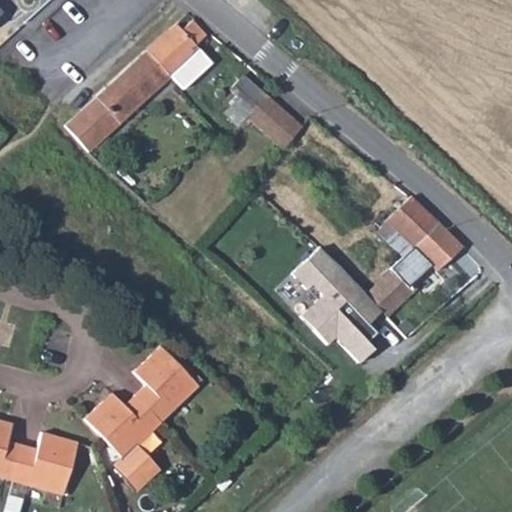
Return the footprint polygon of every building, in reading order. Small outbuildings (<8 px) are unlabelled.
[(179,31),(174,25),(145,52),(168,78),(198,51),(194,46),(205,37),(190,21),(179,31)] [(168,78),(145,52),(63,126),(86,153),(168,78)] [(237,97),(222,113),(236,126),(244,118),(264,96),(241,76),(229,90),(237,97)] [(218,89),(217,90),(215,91),(214,92),(214,94),(214,95),(214,97),(216,98),(217,99),(219,100),(220,99),(222,99),(223,98),(224,96),(224,94),(224,92),(223,91),(222,90),(220,89),(218,89)] [(281,150),(301,128),(264,96),(244,118),(281,150)] [(409,198),(384,221),(411,248),(436,225),(428,215),(409,198)] [(421,257),(436,272),(461,248),(436,225),(411,248),(402,257),(412,266),(421,257)] [(314,242),(283,270),(301,289),(305,286),(314,295),(295,313),(323,342),(330,335),(352,359),(364,348),(358,341),(368,332),(361,325),(377,310),(364,296),(314,242)] [(476,266),(461,248),(436,272),(434,273),(450,290),(476,266)] [(386,318),(413,293),(408,288),(391,270),(364,296),(377,310),(386,318)] [(416,290),(411,284),(408,288),(413,293),(416,290)] [(0,344),(9,347),(14,325),(0,321),(0,344)] [(159,347),(132,373),(144,386),(133,396),(158,423),(197,387),(159,347)] [(110,394),(83,420),(120,459),(110,466),(134,492),(159,472),(134,447),(158,423),(133,396),(122,407),(110,394)] [(11,425),(0,421),(0,478),(10,481),(20,446),(6,442),(11,425)] [(35,450),(20,446),(10,481),(62,496),(76,443),(40,433),(35,450)]
